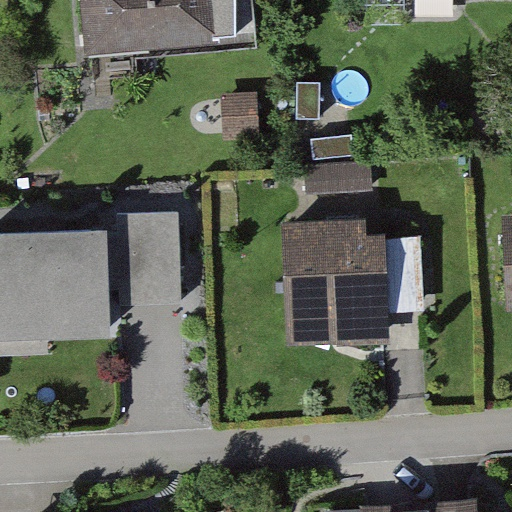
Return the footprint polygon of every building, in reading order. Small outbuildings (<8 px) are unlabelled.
[(228,0),(77,0),(84,65),(233,50),(228,0)] [(511,208),(498,209),(506,323),(511,322),(511,208)] [(387,224),(267,222),(264,346),(385,348),(387,224)] [(150,232),(44,241),(54,349),(159,341),(150,232)] [(485,511),(486,500),(339,498),(339,511),(485,511)]
